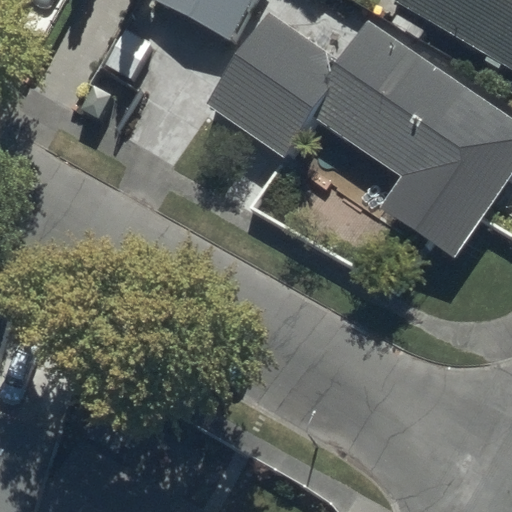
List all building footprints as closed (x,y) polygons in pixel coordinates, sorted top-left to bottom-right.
[(252,0),(163,0),(160,8),(232,43),(252,0)] [(511,0),(402,0),(399,6),(511,71),(511,0)] [(511,180),(511,120),(381,26),(347,73),(276,22),(220,101),(292,153),(321,113),(416,181),(396,209),(459,254),(511,180)] [(0,426),(0,511),(24,511),(46,439),(0,426)] [(202,511),(111,462),(82,511),(202,511)]
